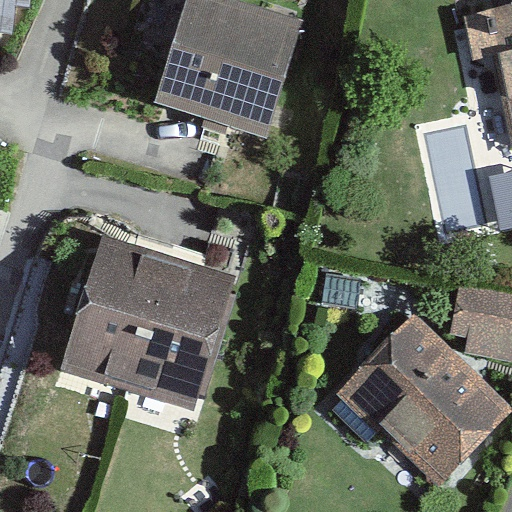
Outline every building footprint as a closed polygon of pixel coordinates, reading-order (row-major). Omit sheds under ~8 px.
[(0,0),(0,50),(5,52),(9,18),(32,20),(33,0),(0,0)] [(300,38),(184,3),(149,116),(265,151),(300,38)] [(511,20),(469,29),(478,74),(493,71),(511,164),(511,20)] [(240,291),(101,249),(60,380),(199,423),(240,291)] [(511,295),(462,287),(454,349),(511,360),(511,356),(511,295)] [(511,418),(421,332),(345,412),(441,503),(511,429),(511,418)]
